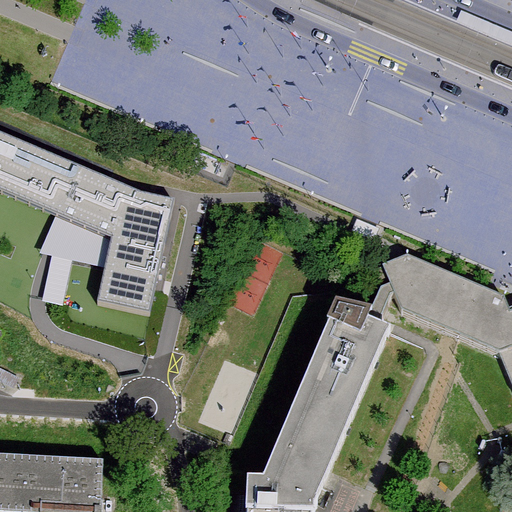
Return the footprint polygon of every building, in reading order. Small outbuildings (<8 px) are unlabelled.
[(0,127),(0,186),(62,214),(44,249),(57,252),(47,292),(47,295),(68,300),(69,296),(77,257),(109,264),(101,299),(154,312),(179,201),(149,193),(119,179),(0,127)] [(270,314),(287,246),(254,237),(237,306),(270,314)] [(511,311),(507,299),(488,291),(409,258),(394,264),(386,268),(375,272),(383,290),(393,286),(397,297),(405,316),(462,341),(503,360),(511,380),(511,311)] [(397,297),(393,286),(383,290),(374,313),(371,324),(381,328),(383,323),(393,298),(397,297)] [(374,313),(341,304),(264,486),(248,485),(248,511),(316,511),(393,333),(381,328),(371,324),(374,313)] [(0,329),(0,355),(9,334),(0,329)] [(105,511),(107,463),(0,457),(0,511),(105,511)]
